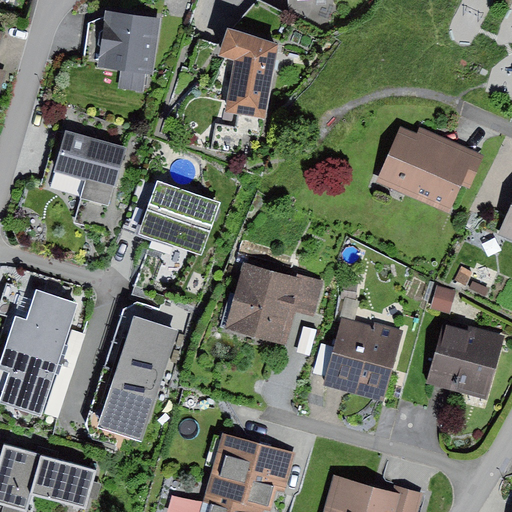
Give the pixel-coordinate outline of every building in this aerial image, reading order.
[(159,20),(108,15),(103,64),(123,66),(121,87),(152,89),(159,20)] [(280,43),(232,32),(227,58),(240,61),(229,111),(263,119),(280,43)] [(0,40),(2,35),(0,34),(0,108),(11,71),(0,67),(0,40)] [(484,156),(402,122),(377,181),(451,212),(463,185),(470,188),(484,156)] [(129,147),(68,133),(56,182),(117,197),(129,147)] [(221,200),(160,179),(143,229),(204,250),(221,200)] [(511,210),(503,229),(511,232),(511,210)] [(322,280),(244,262),(228,327),(291,342),(298,312),(314,315),(322,280)] [(30,319),(20,315),(0,373),(0,390),(18,418),(29,411),(43,416),(82,301),(41,287),(30,319)] [(184,332),(136,316),(101,424),(149,439),(184,332)] [(405,333),(343,318),(327,381),(389,397),(405,333)] [(506,338),(447,323),(431,384),(490,400),(506,338)] [(279,511),(295,453),(224,433),(202,511),(260,511),(261,509),(271,511),(279,511)] [(99,471),(7,443),(0,465),(0,501),(28,510),(33,494),(87,510),(99,471)] [(417,511),(422,493),(334,472),(324,511),(417,511)]
